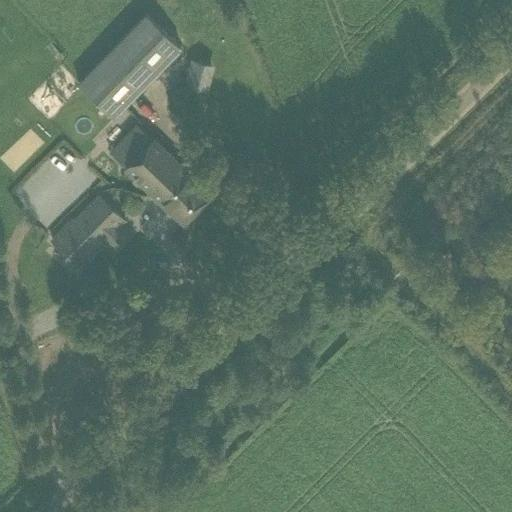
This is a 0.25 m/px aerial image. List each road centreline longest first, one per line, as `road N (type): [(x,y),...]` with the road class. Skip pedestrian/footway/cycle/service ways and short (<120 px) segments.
road 1 (unclassified): [(41,511),(511,57)]
road 2 (track): [(511,93),(380,222),(372,244),(511,391)]
